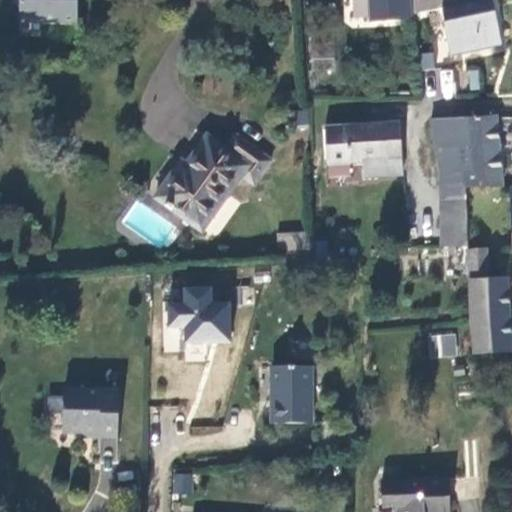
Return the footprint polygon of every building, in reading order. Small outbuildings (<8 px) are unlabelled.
[(14,0),(14,1),(19,1),(19,21),(77,21),(76,0),(14,0)] [(370,0),(371,21),(413,19),(413,14),(411,0),(370,0)] [(411,0),(413,14),(444,11),(482,3),(480,0),(411,0)] [(444,11),(454,54),(501,43),(492,0),(482,3),(444,11)] [(434,52),(419,53),(421,71),(436,70),(434,52)] [(455,97),(453,68),(438,69),(440,98),(455,97)] [(466,90),(479,89),(479,69),(465,69),(466,90)] [(465,244),(464,186),(505,183),(499,111),(434,117),(440,187),(440,244),(465,244)] [(397,123),(327,126),(329,162),(367,160),(399,159),(397,123)] [(180,167),(154,204),(201,237),(225,204),(222,202),(241,174),(255,183),(271,160),(236,135),(225,151),(208,139),(185,171),(180,167)] [(367,175),(400,173),(399,159),(367,160),(367,175)] [(310,248),(309,233),(278,234),(279,249),(310,248)] [(486,245),(465,246),(471,354),(511,351),(511,348),(508,277),(488,278),(487,267),(486,245)] [(508,266),(487,267),(488,278),(508,277),(508,266)] [(181,302),(162,301),(162,352),(184,352),(184,361),(206,361),(207,344),(231,344),(231,301),(211,301),(211,286),(182,286),(181,302)] [(430,359),(457,356),(455,332),(428,335),(430,359)] [(310,420),(310,365),(271,365),(271,420),(310,420)] [(118,435),(118,388),(61,388),(61,431),(99,430),(99,435),(118,435)] [(348,444),(346,418),(316,421),(317,446),(348,444)] [(193,473),(173,472),(172,493),(192,493),(193,473)] [(453,511),(452,478),(384,480),(385,506),(398,505),(398,511),(453,511)]
